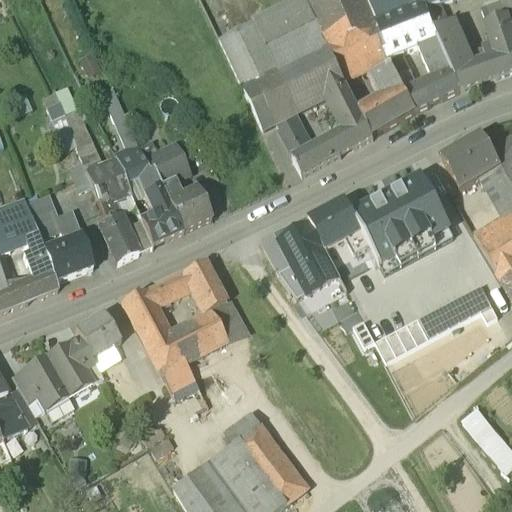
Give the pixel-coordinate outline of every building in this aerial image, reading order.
[(302,0),(304,4),(327,53),(334,67),(347,61),(350,69),(365,63),(383,56),(387,54),(376,26),(365,0),(302,0)] [(405,14),(399,0),(365,0),(376,26),(405,14)] [(399,0),(405,14),(419,9),(415,0),(399,0)] [(415,0),(419,9),(423,8),(425,13),(438,7),(439,8),(440,8),(437,0),(415,0)] [(511,0),(498,0),(501,6),(504,14),(511,11),(511,0)] [(304,4),(254,28),(278,78),(327,53),(304,4)] [(496,60),(489,62),(489,64),(486,65),(486,63),(475,67),(481,85),(482,87),(511,76),(511,36),(504,14),(501,6),(481,13),(485,26),(484,26),(492,48),(496,60)] [(440,8),(439,8),(438,7),(425,13),(433,34),(447,28),(440,8)] [(376,26),(387,54),(383,56),(387,62),(417,51),(416,50),(436,42),(433,37),(433,34),(425,13),(423,8),(419,9),(405,14),(376,26)] [(447,28),(433,34),(433,37),(436,42),(452,76),(472,69),(453,25),(447,28)] [(278,78),(254,28),(219,45),(243,96),(278,78)] [(431,83),(404,95),(415,116),(460,94),(452,76),(436,42),(416,50),(417,51),(431,83)] [(492,48),(482,51),(486,63),(486,65),(489,64),(489,62),(496,60),(492,48)] [(278,78),(243,96),(261,135),(276,128),(292,120),(329,102),(347,94),(344,86),(336,71),(334,67),(327,53),(278,78)] [(385,100),(359,116),(371,141),(415,116),(404,95),(387,62),(383,56),(365,63),(371,74),(385,100)] [(365,63),(350,69),(347,61),(334,67),(336,71),(344,86),(371,74),(365,63)] [(472,69),(452,76),(460,94),(482,87),(481,85),(475,67),(472,69)] [(110,93),(103,78),(93,83),(100,98),(110,93)] [(347,94),(329,102),(333,116),(343,134),(343,136),(353,153),(372,142),(371,141),(359,116),(347,94)] [(58,108),(45,114),(55,139),(68,134),(58,108)] [(138,155),(121,115),(110,119),(128,159),(138,155)] [(353,153),(343,136),(310,154),(292,120),(276,128),(294,163),(292,164),(302,181),(353,153)] [(94,157),(85,135),(71,141),(80,164),(94,157)] [(490,154),(481,138),(441,162),(460,195),(481,182),(500,171),(499,170),(490,154)] [(511,141),(490,154),(499,170),(511,162),(511,141)] [(176,152),(143,167),(148,177),(152,174),(161,193),(173,187),(172,185),(188,178),(176,152)] [(128,159),(115,165),(129,198),(132,205),(144,200),(154,221),(140,227),(151,252),(182,238),(161,193),(152,174),(148,177),(143,167),(138,155),(128,159)] [(511,162),(499,170),(500,171),(511,192),(511,162)] [(115,165),(86,178),(91,192),(98,209),(113,204),(129,198),(115,165)] [(511,192),(500,171),(481,182),(503,222),(511,216),(511,192)] [(86,178),(72,184),(78,197),(91,192),(86,178)] [(420,182),(352,219),(369,251),(379,270),(447,233),(420,182)] [(196,194),(180,201),(173,187),(161,193),(182,238),(211,225),(196,194)] [(46,202),(25,210),(33,232),(49,226),(54,224),(55,224),(46,202)] [(137,259),(119,220),(119,219),(113,204),(98,209),(105,226),(97,230),(116,270),(137,259)] [(352,219),(344,206),(309,225),(310,227),(325,255),(345,244),(360,236),(352,219)] [(23,207),(0,215),(0,259),(24,251),(37,282),(33,284),(40,302),(56,295),(54,287),(42,256),(38,246),(33,232),(25,210),(23,207)] [(511,216),(503,222),(498,225),(507,241),(503,243),(511,258),(511,216)] [(63,248),(42,256),(54,287),(91,273),(70,218),(55,224),(54,224),(63,248)] [(498,225),(473,240),(483,255),(503,243),(507,241),(498,225)] [(49,226),(33,232),(38,246),(54,240),(49,226)] [(325,255),(310,227),(276,245),(291,272),(305,299),(306,300),(340,282),(325,255)] [(353,259),(369,251),(360,236),(345,244),(353,259)] [(511,258),(503,243),(483,255),(496,276),(511,266),(511,258)] [(511,266),(496,276),(495,277),(506,296),(511,292),(511,266)] [(225,308),(203,267),(181,280),(188,293),(203,320),(225,308)] [(276,280),(294,305),(305,299),(291,272),(276,280)] [(181,280),(170,285),(178,300),(188,293),(181,280)] [(0,296),(0,318),(40,302),(33,284),(0,296)] [(170,285),(121,307),(129,322),(154,311),(178,300),(170,285)] [(491,311),(480,291),(374,347),(385,367),(491,311)] [(203,320),(168,340),(182,365),(183,369),(245,337),(232,312),(228,314),(225,308),(203,320)] [(168,340),(154,311),(129,322),(159,377),(182,365),(168,340)] [(102,319),(73,336),(79,345),(91,365),(119,347),(102,319)] [(91,365),(79,345),(68,351),(82,375),(93,369),(91,365)] [(68,351),(44,365),(66,402),(90,389),(82,375),(68,351)] [(44,365),(21,378),(22,378),(36,403),(44,416),(66,402),(44,365)] [(182,365),(159,377),(165,388),(187,376),(183,369),(182,365)] [(187,376),(165,388),(180,416),(201,402),(187,376)] [(36,403),(22,378),(11,384),(25,409),(36,403)] [(241,398),(242,395),(241,392),(239,390),(237,389),(235,388),(232,389),(230,390),(228,392),(228,395),(228,398),(230,400),(232,402),(235,402),(237,401),(240,400),(241,398)] [(6,400),(0,403),(0,417),(7,413),(12,410),(6,400)] [(19,423),(12,410),(7,413),(14,426),(19,423)] [(511,470),(511,451),(476,412),(462,425),(507,475),(511,470)] [(14,426),(7,413),(0,417),(0,444),(1,446),(20,437),(14,426)] [(281,511),(304,495),(257,431),(228,452),(273,511),(281,511)] [(1,446),(0,446),(0,470),(10,465),(1,446)] [(273,511),(228,452),(206,468),(238,511),(273,511)] [(238,511),(206,468),(172,493),(183,511),(238,511)]
